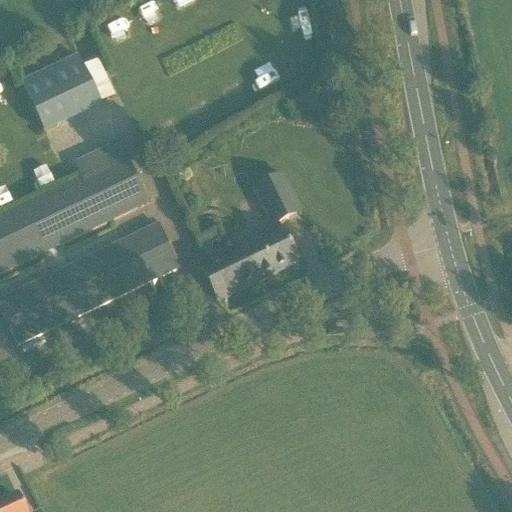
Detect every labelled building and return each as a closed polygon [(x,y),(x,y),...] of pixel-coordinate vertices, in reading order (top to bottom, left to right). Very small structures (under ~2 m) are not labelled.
[(18,85),(42,136),(99,108),(98,105),(113,98),(96,63),(81,70),(75,57),(18,85)] [(0,216),(0,277),(147,206),(116,143),(90,156),(96,169),(0,216)] [(250,193),(269,230),(300,215),(281,178),(250,193)] [(0,299),(0,313),(17,348),(179,270),(157,224),(0,299)] [(202,272),(209,286),(217,304),(298,265),(282,233),(202,272)] [(201,237),(205,257),(223,254),(220,234),(201,237)] [(23,511),(17,498),(0,506),(0,511),(23,511)]
